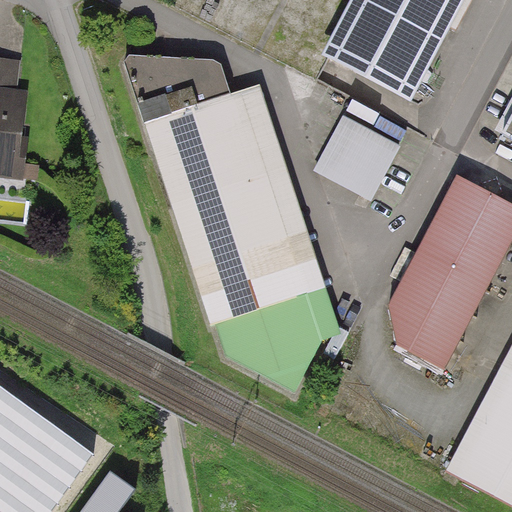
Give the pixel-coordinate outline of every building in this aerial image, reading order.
[(408,101),(460,0),(348,0),(319,55),(408,101)] [(124,66),(209,334),(213,333),(222,364),(297,401),(327,344),(343,339),(261,89),(232,98),(223,68),(213,64),(131,59),(124,66)] [(0,175),(17,176),(21,94),(13,94),(14,65),(0,64),(0,175)] [(511,115),(502,134),(511,139),(511,115)] [(372,204),(402,149),(344,118),(314,173),(372,204)] [(447,374),(511,250),(511,208),(459,181),(390,311),(398,349),(447,374)] [(511,349),(446,474),(511,509),(511,349)] [(0,511),(51,511),(93,455),(0,386),(0,511)] [(123,511),(137,494),(111,475),(84,511),(123,511)]
